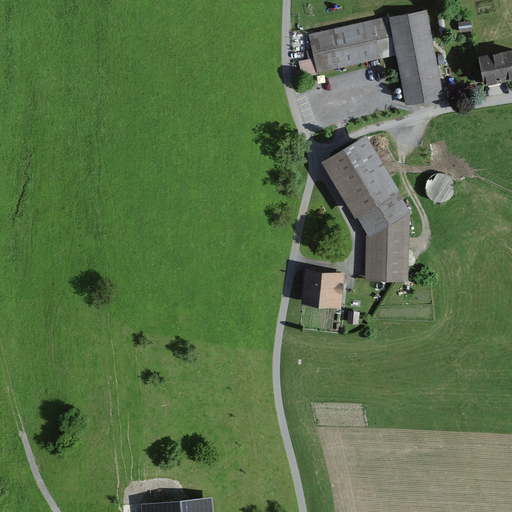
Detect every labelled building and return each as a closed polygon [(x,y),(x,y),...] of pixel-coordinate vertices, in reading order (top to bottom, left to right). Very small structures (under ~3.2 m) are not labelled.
[(308,36),(316,74),(394,58),(404,108),(445,99),(426,11),(388,19),(308,36)] [(511,51),(482,57),(487,86),(511,81),(511,51)] [(362,137),(324,162),(366,235),(364,282),(408,286),(407,217),(399,205),(403,203),(362,137)] [(447,203),(455,178),(433,172),(426,197),(447,203)] [(345,274),(306,270),(302,305),(342,309),(345,274)] [(358,322),(358,311),(350,311),(350,322),(358,322)] [(215,511),(215,502),(140,508),(140,511),(215,511)]
